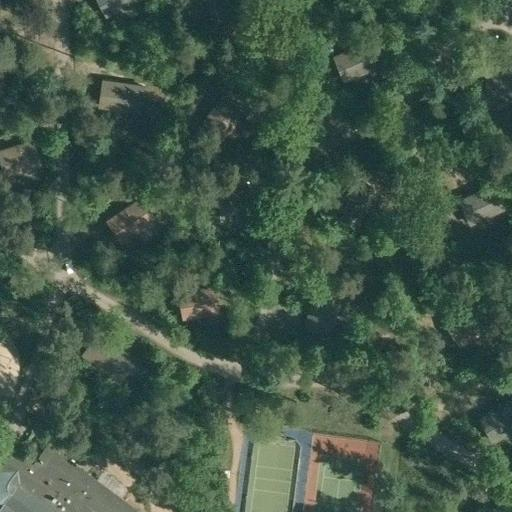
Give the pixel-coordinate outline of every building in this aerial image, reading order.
[(98,0),(106,16),(137,0),(98,0)] [(369,40),(333,54),(344,81),(379,67),(369,40)] [(511,65),(485,67),(487,96),(511,93),(511,65)] [(144,84),(102,77),(98,106),(140,112),(144,84)] [(201,121),(226,137),(247,108),(225,91),(201,121)] [(0,148),(0,156),(6,176),(42,165),(34,138),(0,148)] [(356,226),(380,191),(357,174),(332,209),(356,226)] [(504,209),(492,182),(459,198),(470,225),(504,209)] [(256,187),(218,192),(222,220),(259,216),(256,187)] [(139,198),(106,218),(122,242),(154,221),(139,198)] [(14,271),(6,281),(29,297),(36,287),(14,271)] [(179,291),(183,319),(220,312),(216,284),(179,291)] [(342,297),(314,289),(303,326),(332,334),(342,297)] [(476,302),(445,322),(460,346),(492,325),(476,302)] [(82,353),(120,381),(137,358),(98,330),(82,353)] [(511,397),(478,418),(493,442),(511,430),(511,397)] [(144,511),(48,440),(34,460),(14,446),(0,465),(0,502),(1,504),(0,505),(0,511),(144,511)] [(474,511),(499,511),(484,500),(474,511)]
